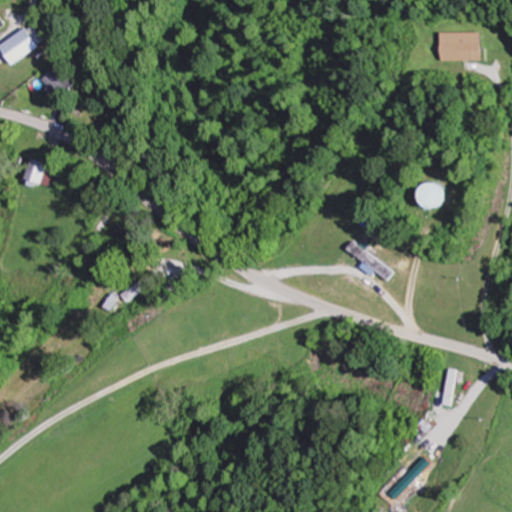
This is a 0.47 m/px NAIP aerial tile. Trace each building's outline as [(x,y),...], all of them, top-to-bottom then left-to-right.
[(54,44),(44,25),(7,45),(18,64),(54,44)] [(448,61),(489,61),(489,33),(448,33),(448,61)] [(46,82),(66,101),(82,84),(62,65),(46,82)] [(52,189),(60,168),(37,160),(30,181),(52,189)] [(436,190),(444,211),(459,205),(450,184),(436,190)] [(356,249),(394,282),(401,274),(363,241),(356,249)] [(127,295),(133,303),(167,280),(161,272),(127,295)] [(436,464),(429,457),(397,494),(404,500),(436,464)]
